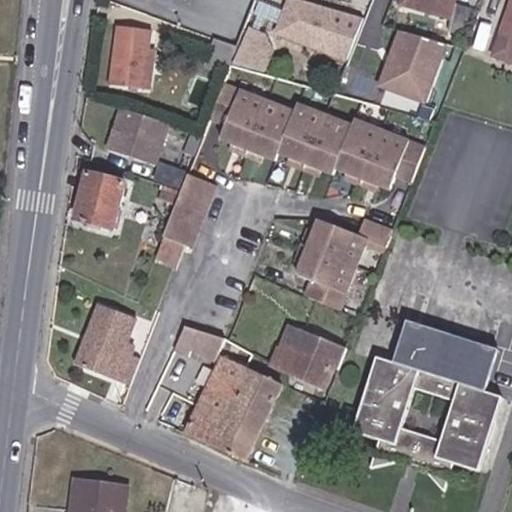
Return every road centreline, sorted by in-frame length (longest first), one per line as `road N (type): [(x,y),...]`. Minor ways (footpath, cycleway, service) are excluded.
road 1 (secondary): [(11,384),(66,0)]
road 2 (residential): [(11,384),(331,511)]
road 3 (unknown): [(156,442),(260,222),(343,226)]
